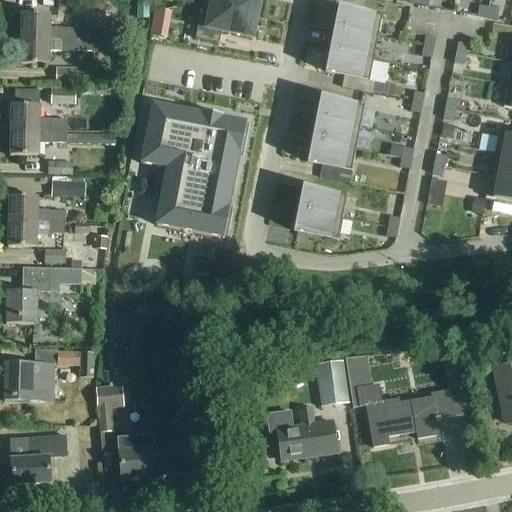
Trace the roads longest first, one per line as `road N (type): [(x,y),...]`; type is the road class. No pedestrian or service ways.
road 1 (residential): [(511,243),(284,278),(245,276),(310,0)]
road 2 (unclassified): [(314,511),(511,476)]
